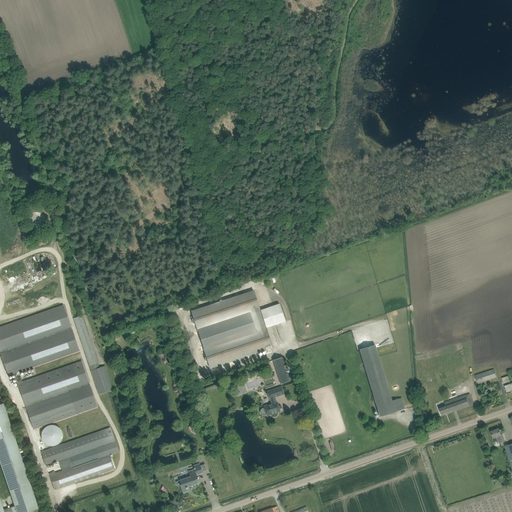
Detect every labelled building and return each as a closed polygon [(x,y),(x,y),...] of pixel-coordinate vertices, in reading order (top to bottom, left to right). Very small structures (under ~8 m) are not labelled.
[(218,366),(239,359),(266,350),(268,354),(274,352),(272,348),(273,348),(266,328),(285,321),(279,304),(260,311),(254,291),(249,292),(191,312),(197,331),(203,350),(209,369),(211,368),(212,372),(219,370),(218,366)] [(66,305),(0,325),(0,348),(8,375),(16,373),(16,372),(80,352),(66,305)] [(359,350),(360,352),(379,417),(395,412),(405,409),(402,398),(392,401),(375,345),(359,350)] [(287,369),(283,357),(273,360),(280,384),(290,381),(288,373),(290,372),(288,368),(287,369)] [(33,428),(98,409),(85,361),(22,379),(21,376),(18,377),(33,428)] [(113,390),(105,366),(102,367),(91,371),(99,395),(113,390)] [(478,384),(497,377),(494,369),(475,375),(478,384)] [(235,384),(237,392),(243,390),(240,382),(235,384)] [(282,387),(277,388),(267,392),(270,399),(272,404),(264,406),(264,408),(263,408),(261,409),(260,411),(260,413),(261,414),(263,415),(265,415),(266,415),(267,416),(278,412),(277,410),(279,409),(277,402),(276,402),(275,397),(284,394),(282,387)] [(442,415),(473,404),(470,393),(444,402),(445,405),(439,407),(442,415)] [(41,438),(57,447),(66,431),(49,422),(41,438)] [(112,429),(42,449),(46,465),(59,461),(62,470),(55,472),(55,471),(50,473),(54,488),(115,470),(111,454),(119,452),(112,429)] [(499,429),(491,432),(493,438),(497,437),(500,443),(505,441),(502,434),(501,435),(499,429)] [(197,475),(203,473),(200,464),(193,466),(194,470),(188,472),(190,477),(179,481),(176,482),(178,487),(180,486),(181,488),(183,493),(188,492),(186,488),(187,488),(187,487),(198,483),(196,479),(198,479),(197,475)]
